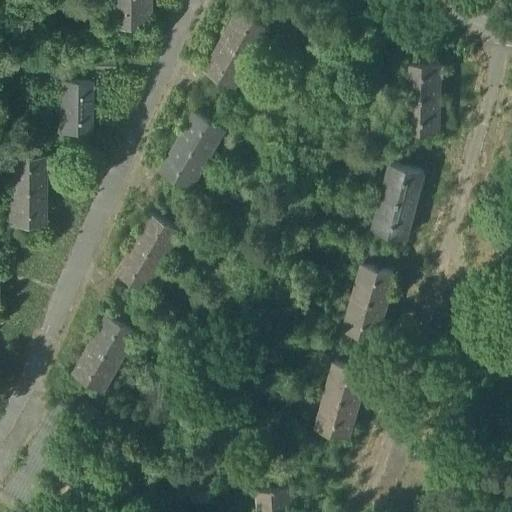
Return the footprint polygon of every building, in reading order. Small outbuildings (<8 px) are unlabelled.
[(149,0),(113,0),(113,24),(134,25),(134,19),(149,19),(149,0)] [(269,23),(239,6),(229,25),(234,27),(227,39),(252,53),(269,23)] [(227,39),(220,51),(215,48),(205,67),(235,84),(252,53),(227,39)] [(115,56),(84,56),(84,76),(90,77),(90,69),(115,70),(115,56)] [(441,60),(407,59),(406,94),(435,95),(435,81),(441,81),(441,60)] [(227,88),(203,75),(197,85),(221,99),(227,88)] [(84,76),(62,76),(62,129),(90,129),(90,77),(84,76)] [(221,99),(197,85),(192,95),(215,109),(221,99)] [(435,95),(406,94),(405,128),(439,129),(440,108),(435,108),(435,95)] [(226,124),(196,107),(185,125),(190,128),(183,140),(209,155),(226,124)] [(511,131),(496,186),(501,188),(511,190),(511,131)] [(438,138),(411,133),(410,145),(424,147),(437,149),(438,138)] [(209,155),(183,140),(176,152),(172,149),(161,167),(191,185),(209,155)] [(410,145),(398,143),(396,155),(423,159),(424,147),(410,145)] [(44,152),(10,152),(10,187),(39,187),(39,173),(44,173),(44,152)] [(425,169),(391,160),(382,193),(411,201),(415,189),(419,190),(425,169)] [(183,189),(159,176),(153,186),(177,200),(183,189)] [(177,200),(153,186),(147,196),(171,210),(177,200)] [(39,187),(10,187),(9,222),(44,222),(44,200),(39,200),(39,187)] [(511,190),(501,188),(498,199),(511,202),(511,190)] [(411,201),(382,193),(373,227),(407,236),(413,215),(408,214),(411,201)] [(180,227),(150,209),(140,227),(145,229),(138,242),(163,256),(180,227)] [(401,239),(369,231),(366,242),(398,250),(401,239)] [(511,238),(509,249),(504,248),(500,265),(511,268),(511,238)] [(163,256),(138,242),(131,254),(126,251),(117,268),(147,285),(163,256)] [(397,269),(363,259),(353,293),(382,301),(385,288),(391,289),(397,269)] [(139,291),(115,277),(109,287),(133,301),(139,291)] [(133,301),(109,287),(103,297),(127,311),(133,301)] [(382,301),(353,293),(344,326),(377,335),(383,315),(378,313),(382,301)] [(137,327),(108,310),(98,328),(102,330),(95,342),(120,356),(137,327)] [(371,345),(339,336),(335,347),(368,356),(371,345)] [(120,356),(95,342),(88,354),(84,352),(74,369),(104,386),(120,356)] [(369,367),(335,358),(325,393),(354,401),(358,386),(363,388),(369,367)] [(354,401),(325,393),(316,424),(350,434),(356,413),(351,412),(354,401)] [(57,397),(7,489),(30,502),(50,465),(60,447),(80,410),(57,397)] [(425,422),(392,511),(416,511),(446,430),(425,422)] [(341,442),(315,431),(311,442),(331,450),(336,453),(341,442)] [(331,450),(311,442),(306,452),(308,453),(326,461),(331,450)] [(306,452),(288,445),(283,456),(304,464),(308,453),(306,452)] [(98,467),(60,447),(50,465),(88,486),(98,467)] [(291,483),(258,486),(260,511),(287,511),(287,501),(293,501),(291,483)]
